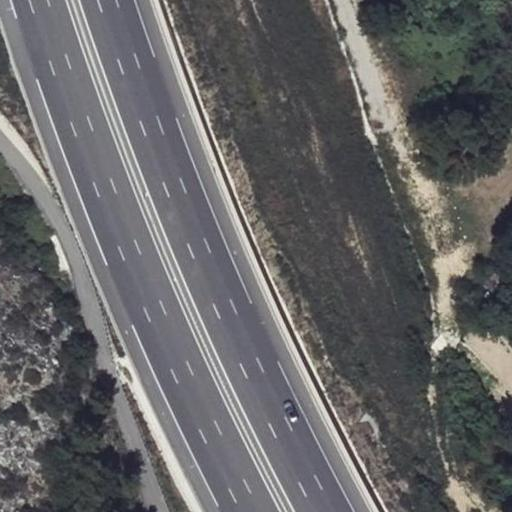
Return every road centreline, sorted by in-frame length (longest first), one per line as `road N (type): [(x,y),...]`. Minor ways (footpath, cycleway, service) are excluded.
road 1 (motorway): [(324,511),(239,345),(104,0)]
road 2 (motorway): [(37,0),(190,404),(250,511)]
